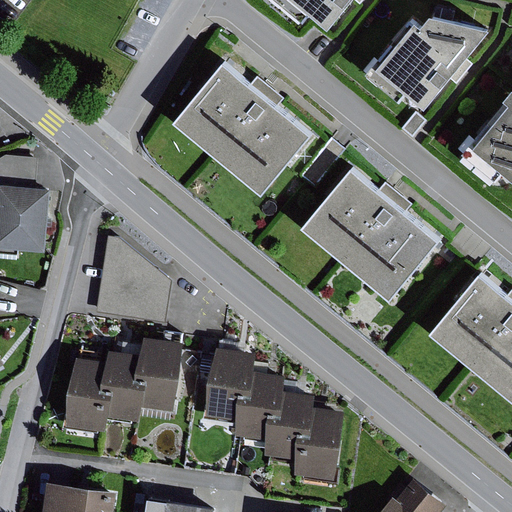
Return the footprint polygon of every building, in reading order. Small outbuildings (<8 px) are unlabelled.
[(317,9),(335,23),(354,0),(283,0),(308,20),(317,9)] [(414,87),(431,102),(496,24),(437,10),(428,21),(419,13),(371,70),(404,98),(414,87)] [(228,57),(177,118),(266,191),(316,130),(281,102),(255,80),(228,57)] [(259,74),(255,80),(281,102),(286,96),(259,74)] [(511,164),(511,94),(466,149),(498,176),(509,162),(511,164)] [(347,148),(332,136),(301,176),(316,188),(347,148)] [(0,244),(21,246),(48,248),(54,186),(38,185),(40,156),(7,153),(0,158),(0,244)] [(356,164),(305,225),(394,298),(445,237),(410,208),(383,187),(356,164)] [(388,181),(383,187),(410,208),(414,203),(388,181)] [(121,236),(110,234),(98,310),(167,321),(174,279),(121,236)] [(21,246),(0,244),(0,251),(20,253),(21,246)] [(484,269),(434,330),(511,393),(511,291),(484,269)] [(110,359),(79,354),(70,423),(109,429),(111,414),(143,419),(146,403),(177,408),(186,340),(147,335),(144,353),(112,348),(110,359)] [(337,475),(345,410),(316,406),(318,392),(288,389),(290,372),(259,368),(262,348),(219,342),(210,412),(241,416),(239,432),(271,436),(269,452),(301,456),(299,470),(337,475)] [(0,345),(0,366),(9,361),(0,345)] [(440,511),(449,502),(416,476),(400,496),(396,493),(379,511),(440,511)] [(116,511),(120,489),(49,478),(44,511),(116,511)] [(217,511),(219,506),(153,497),(150,511),(217,511)]
